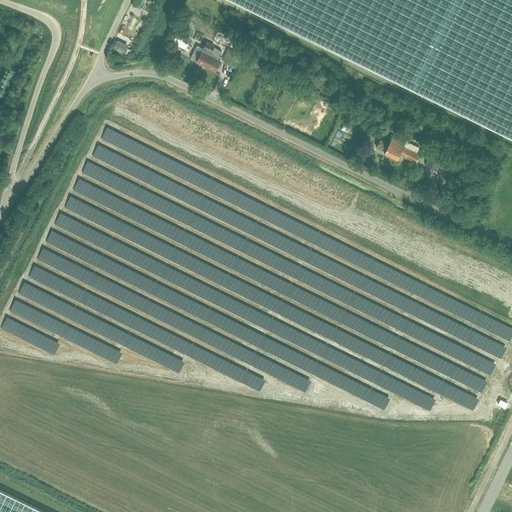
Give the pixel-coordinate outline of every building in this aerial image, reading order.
[(136,0),(133,5),(139,8),(143,0),(136,0)] [(511,0),(231,0),(511,138),(511,0)] [(130,23),(125,34),(137,39),(141,27),(130,23)] [(186,27),(184,30),(185,33),(188,35),(192,34),(193,31),(186,27)] [(176,32),(175,34),(172,41),(186,48),(189,50),(193,42),(190,41),(191,39),(176,32)] [(128,45),(117,39),(113,47),(124,53),(125,52),(127,47),(128,45)] [(206,41),(205,43),(196,61),(215,70),(221,57),(219,56),(222,51),(214,47),(215,45),(206,41)] [(236,68),(242,55),(227,48),(222,59),(227,61),(225,63),(236,68)] [(254,59),(252,65),(260,68),(262,62),(254,59)] [(352,121),(349,126),(357,130),(359,125),(352,121)] [(415,162),(420,152),(416,150),(416,152),(404,146),(405,142),(391,136),(388,143),(380,139),(377,147),(384,151),(384,152),(397,158),(400,153),(404,155),(404,156),(415,162)] [(436,170),(442,158),(431,153),(425,165),(436,170)] [(462,176),(467,167),(457,162),(453,171),(462,176)] [(46,511),(0,489),(0,511),(46,511)]
